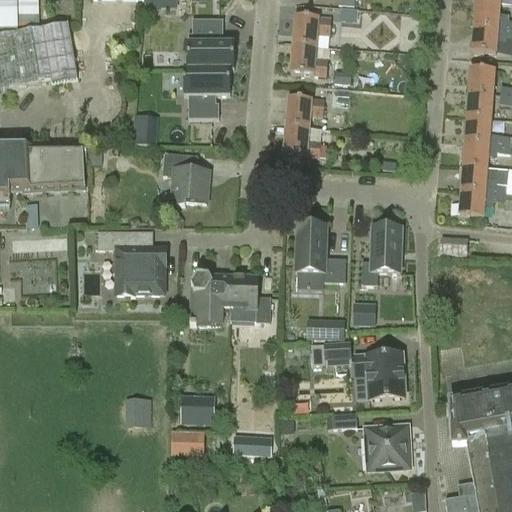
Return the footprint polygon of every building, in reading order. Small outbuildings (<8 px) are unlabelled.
[(0,0),(0,35),(18,34),(18,31),(38,30),(37,0),(0,0)] [(147,0),(148,14),(175,13),(174,0),(147,0)] [(336,0),(336,9),(353,10),(353,0),(336,0)] [(499,9),(499,0),(475,0),(474,7),(499,9)] [(193,6),(193,22),(205,22),(205,6),(193,6)] [(498,20),(499,9),(474,7),(473,32),(511,35),(511,25),(508,26),(508,20),(498,20)] [(360,15),(341,14),(340,24),(359,26),(360,15)] [(328,52),(330,24),(295,21),(292,50),(316,52),(316,51),(328,52)] [(222,25),(192,25),(192,39),(188,39),(188,72),(188,75),(230,75),(230,77),(234,77),(234,47),(219,47),(219,40),(222,40),(222,25)] [(0,97),(76,84),(67,31),(38,35),(0,41),(0,97)] [(495,59),(496,48),(506,48),(506,43),(511,43),(511,35),(473,32),(471,57),(495,59)] [(316,52),(292,50),(290,79),(312,81),(326,82),(327,64),(315,63),(316,52)] [(188,75),(188,72),(183,72),(183,102),(188,102),(188,124),(218,124),(218,109),(215,109),(215,102),(230,102),(230,77),(230,75),(188,75)] [(469,73),(467,98),(492,100),(494,75),(469,73)] [(334,82),(334,89),(350,90),(351,78),(334,77),(334,82)] [(500,101),(511,101),(511,92),(500,91),(500,101)] [(490,125),(492,100),(467,98),(466,123),(490,125)] [(511,110),(511,101),(500,101),(499,110),(511,110)] [(324,106),(311,105),(288,103),(285,132),(309,134),(310,122),(322,123),(324,106)] [(132,119),(131,148),(155,148),(155,120),(132,119)] [(489,140),(490,125),(466,123),(464,147),(511,151),(511,141),(489,140)] [(320,146),(308,145),(309,134),(285,132),(283,161),(319,164),(320,146)] [(486,174),(487,163),(496,163),(497,159),(511,159),(511,151),(510,151),(511,151),(464,147),(462,172),(486,174)] [(0,212),(10,212),(9,199),(85,196),(83,151),(47,151),(31,151),(0,150),(0,212)] [(163,180),(173,181),(170,210),(183,211),(184,207),(207,209),(209,178),(196,177),(197,161),(165,158),(163,180)] [(382,166),(381,174),(395,176),(396,167),(382,166)] [(496,184),(485,183),(486,174),(462,172),(460,196),(506,199),(507,190),(495,189),(496,184)] [(482,223),(483,213),(493,213),(493,208),(499,208),(499,206),(504,206),(503,215),(511,215),(511,199),(506,199),(460,196),(458,221),(482,223)] [(297,231),(296,276),(323,277),(323,288),(345,288),(346,265),(325,264),(326,232),(297,231)] [(362,267),(361,291),(377,291),(378,278),(399,279),(401,234),(372,233),(371,268),(362,267)] [(154,239),(98,239),(98,258),(118,258),(118,301),(165,301),(164,256),(154,256),(154,239)] [(466,262),(467,243),(440,242),(439,260),(466,262)] [(222,314),(230,314),(231,281),(208,281),(197,281),(190,291),(195,301),(194,330),(221,331),(222,314)] [(270,302),(257,301),(258,282),(231,281),(230,314),(246,315),(246,327),(269,328),(270,302)] [(353,308),(352,331),(374,332),(375,309),(353,308)] [(344,345),(344,324),(307,324),(307,345),(344,345)] [(352,367),(350,346),(311,349),(312,370),(352,367)] [(401,359),(354,362),(355,374),(362,374),(363,379),(367,378),(369,405),(404,403),(401,359)] [(511,511),(511,394),(449,406),(449,419),(451,450),(465,449),(472,487),(462,489),(464,501),(444,505),(444,511),(511,511)] [(214,402),(177,401),(177,427),(214,427),(214,402)] [(151,432),(151,404),(125,403),(125,432),(151,432)] [(332,435),(356,433),(355,419),(331,421),(332,435)] [(407,431),(365,433),(367,476),(410,473),(407,431)] [(170,438),(170,463),(204,463),(204,438),(170,438)] [(257,443),(256,463),(269,463),(270,444),(257,443)]
